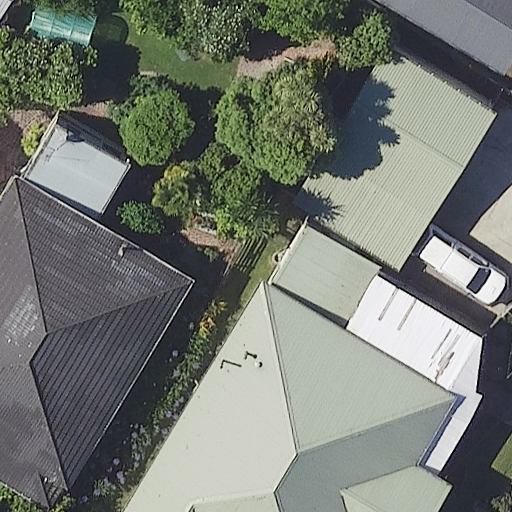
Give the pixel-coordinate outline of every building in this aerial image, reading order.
[(0,0),(0,43),(24,0),(0,0)] [(511,0),(423,0),(511,56),(511,0)] [(511,101),(386,31),(299,188),(496,299),(511,270),(511,101)] [(150,160),(65,110),(0,220),(0,460),(65,499),(200,269),(115,219),(150,160)] [(387,263),(302,215),(134,511),(453,511),(473,477),(437,457),(476,388),(355,320),(387,263)]
